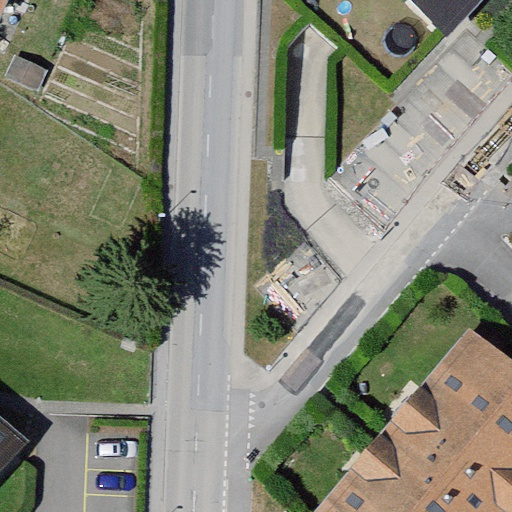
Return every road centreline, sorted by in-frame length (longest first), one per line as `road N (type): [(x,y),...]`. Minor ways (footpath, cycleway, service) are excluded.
road 1 (residential): [(511,133),(253,423),(197,448)]
road 2 (tertiary): [(210,0),(197,448)]
